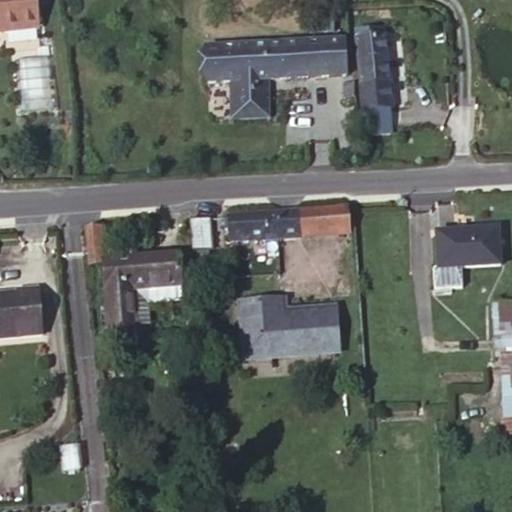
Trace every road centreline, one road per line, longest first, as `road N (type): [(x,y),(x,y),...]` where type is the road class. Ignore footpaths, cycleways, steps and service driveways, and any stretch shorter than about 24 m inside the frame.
road 1 (tertiary): [(0,220),(511,179)]
road 2 (unknown): [(80,214),(104,511)]
